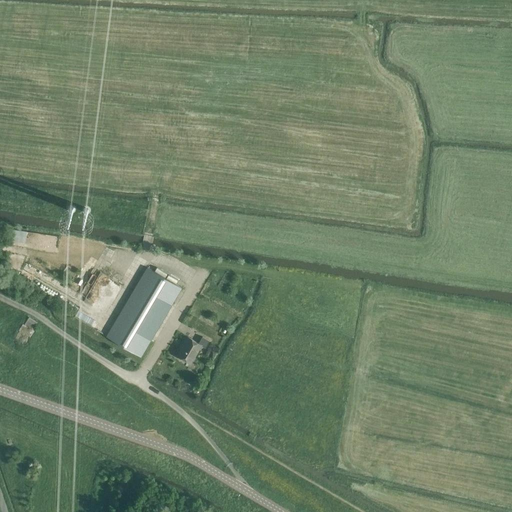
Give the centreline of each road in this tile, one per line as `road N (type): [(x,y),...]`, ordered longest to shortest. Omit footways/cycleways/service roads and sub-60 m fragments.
road 1 (unclassified): [(248,492),(172,404),(0,295)]
road 2 (tertiary): [(248,492),(180,453),(0,389)]
road 3 (track): [(196,284),(148,257),(159,192)]
